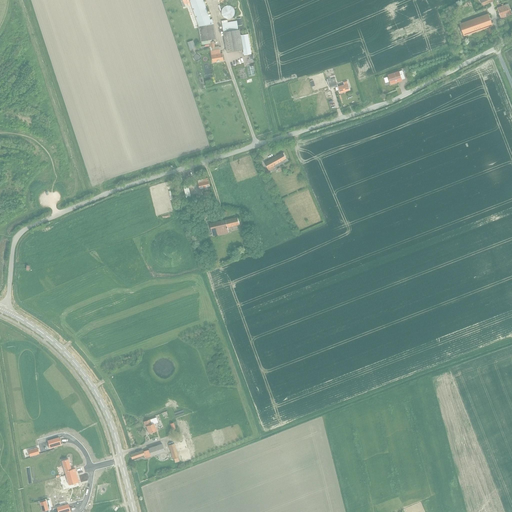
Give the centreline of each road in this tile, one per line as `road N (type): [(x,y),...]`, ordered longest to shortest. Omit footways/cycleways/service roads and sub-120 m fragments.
road 1 (unclassified): [(4,309),(14,240),(27,228),(122,188),(384,104),(511,39)]
road 2 (secondary): [(133,511),(115,436),(94,391),(49,338),(4,309)]
